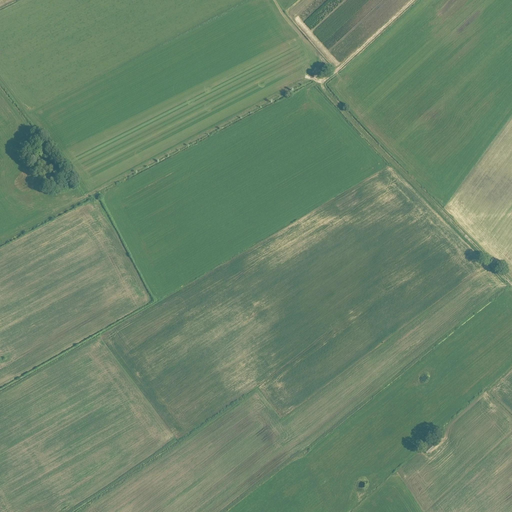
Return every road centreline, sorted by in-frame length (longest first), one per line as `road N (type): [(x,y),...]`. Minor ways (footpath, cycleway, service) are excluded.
road 1 (track): [(511,282),(315,82)]
road 2 (track): [(315,82),(411,0)]
